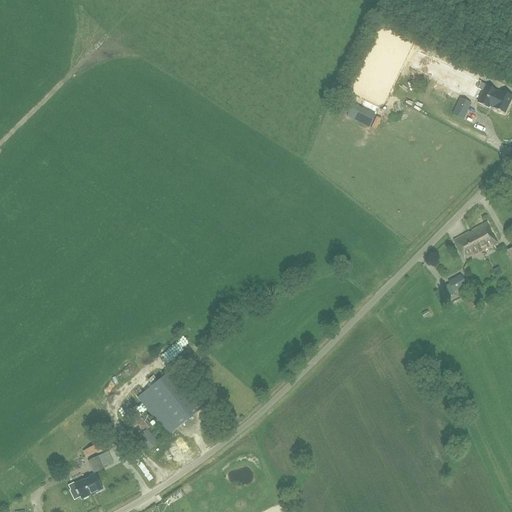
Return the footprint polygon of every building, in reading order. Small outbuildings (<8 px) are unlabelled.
[(465,91),(475,92),(475,84),(462,79),(464,73),(455,69),(453,69),(452,72),(426,62),(413,57),(414,57),(401,52),(399,58),(398,61),(438,77),(438,88),(443,90),(464,91),(465,91)] [(500,93),(480,83),(479,83),(477,88),(478,88),(483,91),(477,102),(488,107),(489,106),(493,107),(500,93)] [(511,96),(501,91),(500,93),(493,107),(504,113),(511,96)] [(463,119),(470,103),(459,97),(452,114),(463,119)] [(480,248),(482,251),(498,242),(486,222),(469,232),(479,248),(480,248)] [(465,261),(482,251),(480,248),(479,248),(469,232),(454,240),(465,261)] [(449,296),(467,286),(462,277),(444,287),(449,296)] [(468,297),(469,307),(476,305),(474,296),(468,297)] [(167,434),(203,406),(172,372),(138,398),(167,434)] [(148,450),(157,443),(137,416),(127,423),(148,450)] [(102,450),(99,444),(87,450),(90,455),(102,450)] [(111,451),(102,454),(106,466),(115,463),(111,451)] [(94,473),(103,468),(98,456),(88,461),(94,473)] [(81,498),(102,488),(95,474),(74,484),(81,498)] [(181,489),(176,493),(180,499),(186,496),(181,489)]
